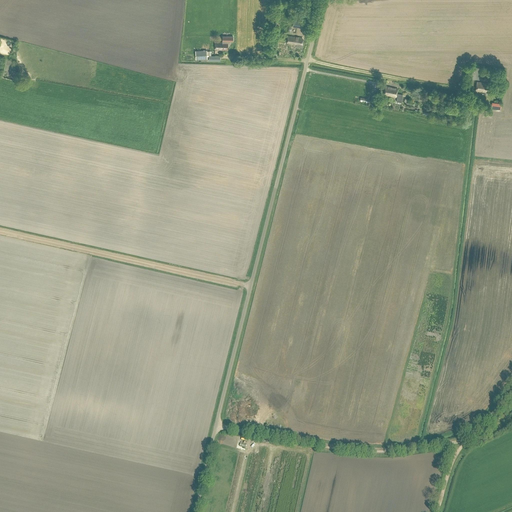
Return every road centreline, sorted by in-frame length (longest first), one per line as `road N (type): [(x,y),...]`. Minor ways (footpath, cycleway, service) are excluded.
road 1 (unclassified): [(195,511),(323,0)]
road 2 (track): [(215,426),(344,449),(402,450),(467,439),(511,392)]
road 3 (track): [(250,287),(0,231)]
road 4 (track): [(229,57),(308,61),(458,89)]
